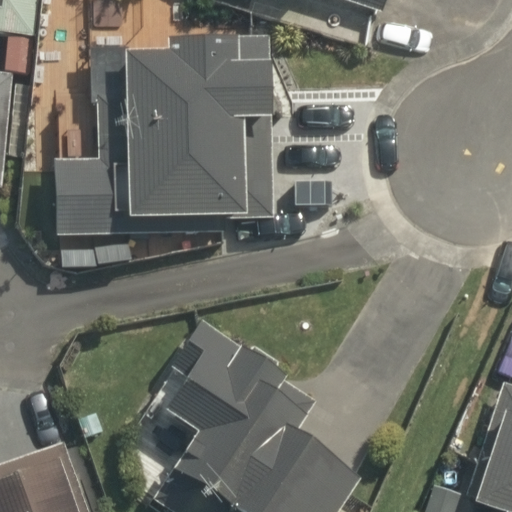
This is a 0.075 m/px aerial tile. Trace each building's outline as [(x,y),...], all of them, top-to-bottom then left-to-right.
[(0,0),(0,29),(26,33),(30,0),(0,0)] [(185,0),(227,12),(230,0),(323,0),(371,13),(374,0),(185,0)] [(217,56),(107,51),(99,209),(287,218),(293,95),(269,94),(272,39),(218,37),(217,56)] [(192,424),(158,485),(207,511),(327,511),(345,479),(280,443),(302,404),(264,383),(274,364),(191,318),(147,399),(192,424)] [(511,511),(511,381),(488,374),(447,503),(469,511),(511,511)] [(82,511),(58,443),(0,464),(0,511),(82,511)]
